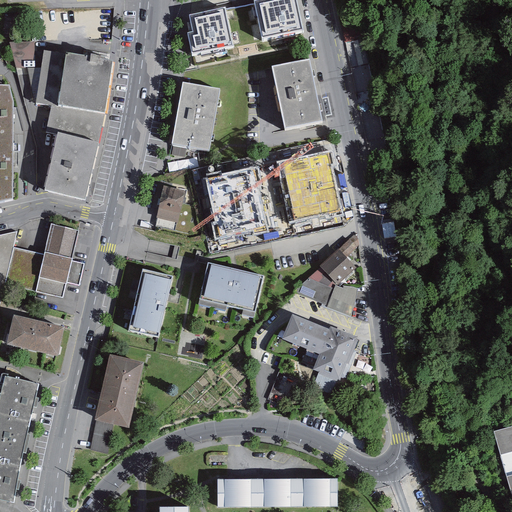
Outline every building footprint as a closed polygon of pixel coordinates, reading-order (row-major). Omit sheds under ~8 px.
[(295,0),(289,0),(257,6),(264,43),(303,36),(295,0)] [(227,11),(191,17),(194,34),(190,35),(194,57),(234,50),(227,11)] [(38,99),(46,51),(36,51),(36,43),(12,43),(18,68),(30,68),(36,98),(38,99)] [(54,107),(60,108),(69,55),(46,51),(38,99),(38,104),(54,107)] [(114,63),(69,55),(60,108),(107,116),(114,63)] [(310,59),(273,67),(286,131),(323,123),(310,59)] [(10,85),(0,84),(0,203),(13,200),(13,171),(14,122),(15,101),(10,85)] [(221,91),(183,84),(172,146),(210,153),(221,91)] [(61,135),(98,145),(107,116),(60,108),(54,107),(48,132),(61,135)] [(98,145),(61,135),(47,192),(84,202),(98,145)] [(333,152),(277,164),(290,225),(343,214),(333,166),(336,165),(333,152)] [(197,158),(169,163),(170,171),(198,166),(197,158)] [(216,241),(267,230),(266,224),(254,168),(208,178),(217,221),(212,222),(216,241)] [(185,189),(165,185),(156,225),(176,230),(185,189)] [(0,310),(6,285),(63,298),(65,291),(67,283),(79,286),(84,263),(72,261),(79,231),(55,225),(48,255),(16,247),(20,232),(0,236),(0,310)] [(360,246),(358,235),(294,292),(329,308),(338,288),(325,275),(327,272),(338,284),(355,269),(346,258),(360,246)] [(265,277),(208,263),(199,301),(256,314),(265,277)] [(175,278),(144,271),(129,332),(160,340),(175,278)] [(334,332),(296,317),(295,321),(288,339),(309,348),(325,354),(319,370),(343,380),(359,339),(335,329),(334,332)] [(63,331),(14,319),(8,346),(57,358),(63,331)] [(303,364),(319,370),(325,354),(309,348),(303,364)] [(143,365),(113,358),(98,419),(115,423),(129,426),(143,365)] [(285,402),(290,378),(276,375),(270,399),(285,402)] [(40,385),(7,377),(0,411),(0,502),(14,506),(40,385)] [(115,423),(98,419),(91,450),(108,454),(115,423)] [(511,428),(495,434),(501,454),(511,490),(511,428)] [(219,508),(259,508),(259,479),(219,479),(219,508)] [(259,508),(299,508),(299,479),(259,479),(259,508)] [(339,479),(299,479),(299,508),(339,508),(339,479)]
